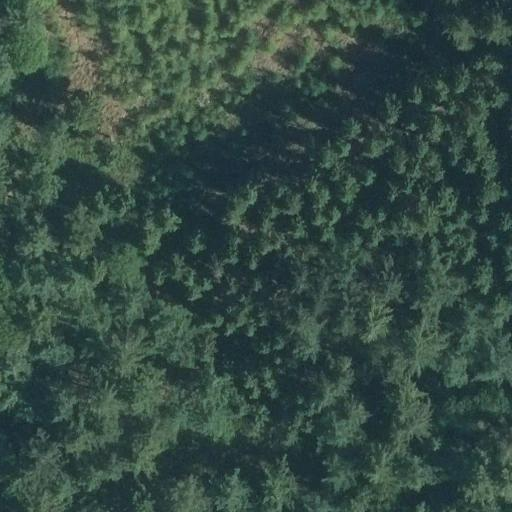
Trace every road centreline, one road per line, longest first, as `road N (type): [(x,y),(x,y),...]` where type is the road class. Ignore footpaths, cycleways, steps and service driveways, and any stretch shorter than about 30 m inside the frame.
road 1 (track): [(0,251),(96,511)]
road 2 (track): [(424,511),(511,360)]
